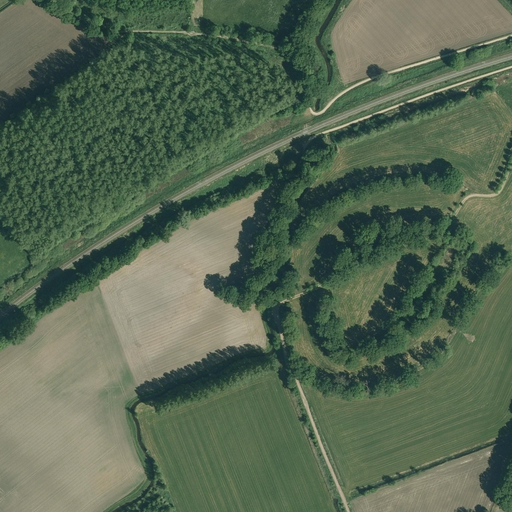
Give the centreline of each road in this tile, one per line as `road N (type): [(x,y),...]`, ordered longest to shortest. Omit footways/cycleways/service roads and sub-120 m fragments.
road 1 (track): [(274,306),(261,292),(260,267),(306,144),(511,66)]
road 2 (track): [(274,306),(441,234),(466,196),(498,192),(511,161)]
road 3 (track): [(51,0),(121,31),(288,50)]
road 4 (track): [(348,511),(274,306)]
